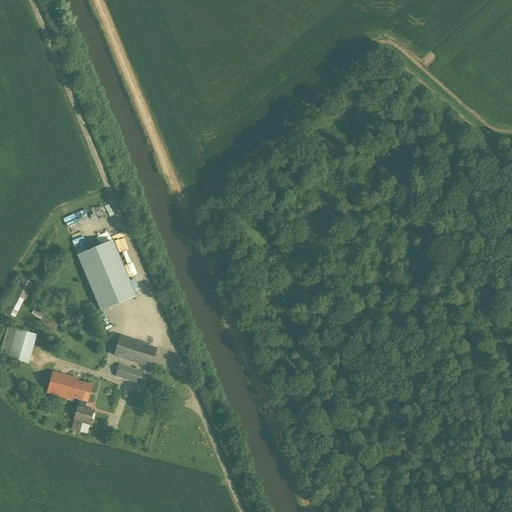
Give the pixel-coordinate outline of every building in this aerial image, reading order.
[(95,207),(69,217),(77,238),(88,234),(87,230),(99,225),(98,221),(111,217),(107,207),(97,211),(95,207)] [(102,311),(135,297),(112,241),(79,255),(102,311)] [(25,301),(34,284),(20,277),(12,294),(25,301)] [(40,319),(43,314),(35,308),(31,314),(40,319)] [(0,356),(29,364),(37,335),(8,326),(0,354),(0,356)] [(150,368),(157,349),(121,337),(115,356),(150,368)] [(141,385),(144,373),(119,364),(115,377),(141,385)] [(72,398),(80,400),(87,402),(92,385),(77,381),(78,379),(53,372),(47,393),(71,400),(72,398)] [(85,408),(87,402),(80,400),(74,421),(72,430),(80,432),(82,423),(90,425),(93,411),(85,408)]
